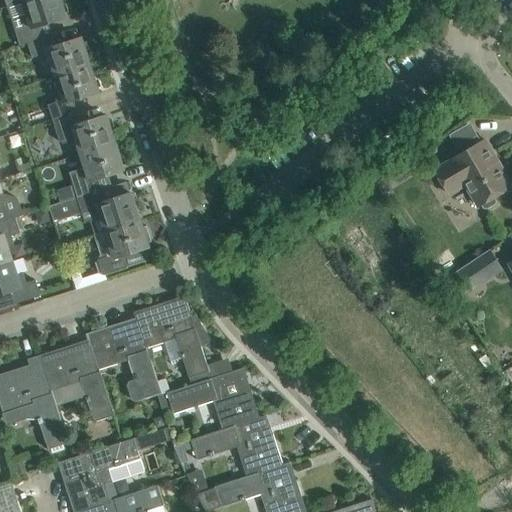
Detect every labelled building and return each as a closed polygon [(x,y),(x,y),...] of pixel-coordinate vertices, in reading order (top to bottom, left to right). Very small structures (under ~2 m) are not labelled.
[(20,16),(24,27),(15,30),(20,45),(28,43),(44,37),(40,26),(66,18),(60,0),(25,0),(23,1),(27,14),(20,16)] [(33,58),(42,55),(45,64),(50,62),(55,76),(90,65),(81,38),(55,46),(51,35),(44,37),(28,43),(33,58)] [(60,89),(54,91),(57,101),(47,105),(52,120),(76,112),(73,101),(99,93),(90,65),(55,76),(60,89)] [(52,120),(61,145),(75,140),(80,154),(115,143),(106,115),(80,124),(76,112),(52,120)] [(464,151),(483,140),(472,122),(454,133),(464,151)] [(485,140),(469,149),(451,160),(451,161),(434,171),(448,194),(465,184),(478,207),(481,205),(483,209),(486,210),(495,205),(496,201),(494,197),(509,188),(499,170),(497,170),(490,159),(495,157),(485,140)] [(85,166),(79,168),(82,178),(73,181),(78,198),(102,190),(98,178),(124,170),(115,143),(80,154),(85,166)] [(0,222),(15,218),(23,216),(17,198),(3,194),(0,184),(0,222)] [(91,208),(94,218),(100,216),(105,232),(140,221),(131,193),(105,201),(102,190),(78,198),(54,206),(58,220),(83,212),(83,211),(91,208)] [(46,210),(35,214),(37,220),(45,224),(50,222),(46,210)] [(15,218),(0,222),(0,265),(14,262),(9,246),(14,245),(11,235),(20,232),(15,218)] [(105,232),(109,243),(103,246),(106,255),(97,259),(102,275),(127,267),(123,256),(149,247),(140,221),(105,232)] [(503,270),(490,249),(452,275),(465,295),(503,270)] [(0,295),(12,292),(16,303),(40,296),(35,280),(26,283),(23,274),(18,275),(14,262),(0,265),(0,295)] [(184,296),(183,296),(184,300),(168,305),(167,302),(133,312),(135,318),(146,347),(176,338),(190,378),(192,384),(211,378),(201,346),(211,339),(195,314),(191,316),(184,296)] [(86,334),(87,340),(98,370),(100,369),(129,359),(135,380),(129,382),(127,386),(131,399),(135,402),(158,395),(161,394),(146,347),(135,318),(125,322),(126,325),(120,327),(119,323),(86,334)] [(98,370),(87,340),(39,355),(51,391),(81,381),(94,421),(114,414),(100,369),(98,370)] [(28,418),(39,420),(48,449),(68,443),(51,391),(39,355),(27,359),(31,369),(25,370),(24,367),(0,374),(0,404),(3,414),(6,425),(28,418)] [(491,364),(485,356),(479,360),(485,369),(491,364)] [(192,384),(167,393),(171,406),(174,413),(214,400),(223,429),(223,430),(259,418),(243,368),(211,378),(192,384)] [(161,394),(158,395),(162,409),(171,406),(167,393),(167,392),(161,394)] [(191,439),(198,459),(237,446),(247,477),(282,465),(266,415),(259,418),(223,430),(223,429),(191,439)] [(158,419),(155,425),(156,429),(165,427),(163,418),(158,419)] [(67,480),(63,481),(73,511),(79,511),(85,510),(85,508),(109,501),(104,484),(144,471),(133,438),(76,456),(58,463),(58,464),(62,463),(67,480)] [(206,511),(220,507),(261,494),(266,511),(306,511),(290,462),(282,465),(247,477),(196,493),(206,511)] [(0,511),(21,511),(17,501),(14,502),(9,486),(12,484),(12,483),(0,486),(0,511)] [(85,511),(148,511),(148,510),(163,505),(157,485),(109,501),(85,508),(85,510),(85,511)] [(376,511),(372,499),(332,511),(376,511)]
